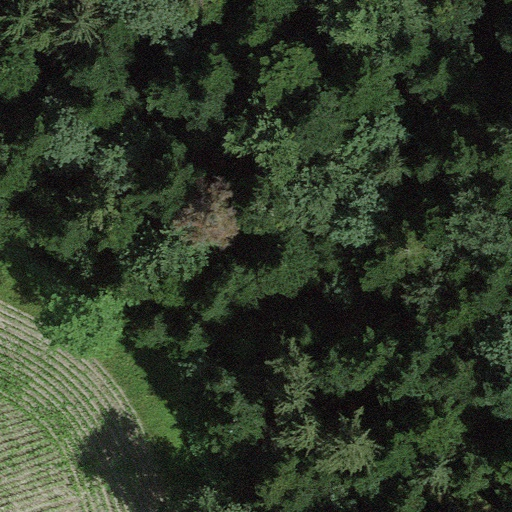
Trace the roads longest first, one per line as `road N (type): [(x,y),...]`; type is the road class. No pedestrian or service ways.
road 1 (track): [(511,312),(433,318),(335,301),(0,91)]
road 2 (track): [(335,301),(511,502)]
